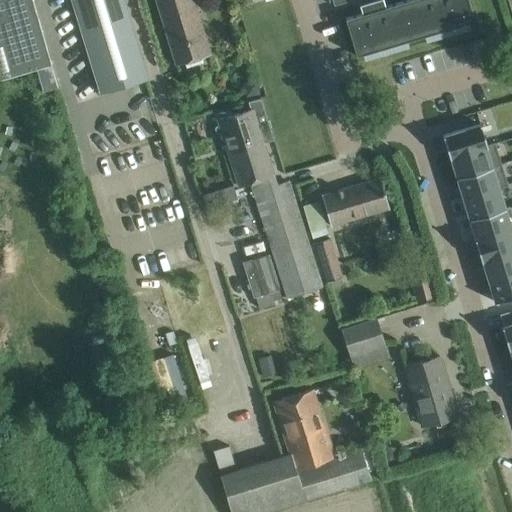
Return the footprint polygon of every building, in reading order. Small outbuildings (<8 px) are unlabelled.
[(0,0),(0,78),(36,68),(42,91),(58,86),(32,0),(0,0)] [(72,0),(101,92),(147,78),(123,0),(72,0)] [(193,0),(156,0),(176,64),(210,54),(193,0)] [(356,55),(415,38),(404,1),(385,6),(383,0),(371,0),(358,4),(361,13),(345,18),(356,55)] [(405,0),(404,1),(415,38),(474,20),(468,0),(405,0)] [(249,81),(246,86),(247,94),(259,91),(257,80),(249,81)] [(221,133),(228,153),(264,142),(274,139),(261,98),(248,102),(250,109),(217,119),(218,124),(214,127),(216,132),(221,133)] [(442,135),(449,157),(487,145),(480,124),(442,135)] [(264,142),(228,153),(238,186),(250,182),(251,186),(286,297),(321,286),(288,180),(276,183),(275,179),(266,150),(264,142)] [(487,145),(449,157),(449,158),(450,158),(456,177),(493,166),(501,164),(495,143),(487,146),(487,145)] [(499,186),(493,166),(456,177),(463,198),(499,186)] [(380,177),(321,195),(330,225),(389,208),(380,177)] [(225,187),(229,201),(237,199),(233,185),(225,187)] [(506,207),(499,186),(463,198),(469,218),(506,207)] [(310,227),(324,224),(319,200),(304,203),(310,227)] [(511,227),(506,207),(469,218),(475,238),(474,238),(474,239),(511,227)] [(511,250),(511,227),(474,239),(481,260),(511,250)] [(331,238),(315,242),(327,280),(342,275),(331,238)] [(511,272),(511,250),(481,260),(481,261),(482,261),(488,280),(511,272)] [(278,289),(279,289),(268,253),(242,262),(253,297),(255,296),(278,289)] [(419,261),(408,264),(417,298),(433,294),(424,260),(419,261)] [(511,296),(511,272),(488,280),(495,302),(511,296)] [(199,313),(179,319),(199,383),(219,377),(199,313)] [(379,318),(342,329),(353,363),(389,353),(379,318)] [(511,345),(511,322),(501,326),(508,347),(511,345)] [(170,353),(147,363),(165,406),(189,395),(170,353)] [(258,358),(263,377),(275,373),(270,355),(258,358)] [(439,356),(406,366),(423,425),(456,416),(439,356)] [(273,401),(289,453),(294,469),(333,457),(312,389),(273,401)] [(386,446),(383,462),(395,464),(398,448),(386,446)] [(360,448),(333,457),(294,469),(304,501),(370,481),(360,448)] [(270,511),(304,501),(294,469),(289,453),(220,474),(231,511),(270,511)]
